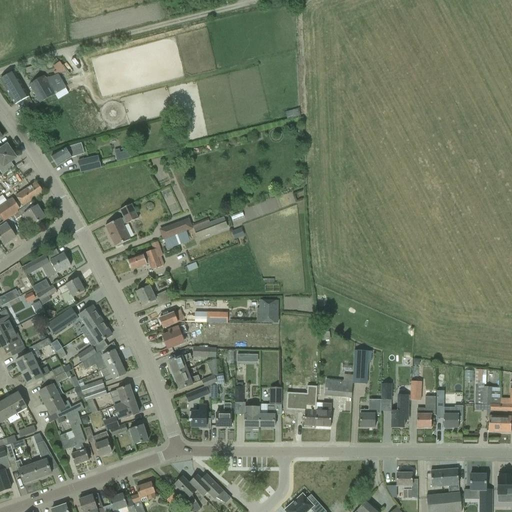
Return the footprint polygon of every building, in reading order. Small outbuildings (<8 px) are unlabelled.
[(0,64),(9,61),(7,56),(0,58),(0,64)] [(59,63),(53,67),(56,71),(53,73),(55,74),(66,72),(59,63)] [(18,81),(13,72),(0,80),(15,105),(28,97),(18,81)] [(44,77),(29,86),(40,103),(54,95),(66,88),(58,75),(45,79),(44,77)] [(293,121),(306,117),(303,108),(291,111),(293,121)] [(57,167),(71,158),(84,155),(81,144),(77,145),(65,148),(60,151),(51,157),(57,167)] [(16,158),(14,156),(11,152),(13,151),(9,147),(8,147),(7,145),(0,150),(0,163),(0,164),(0,171),(3,175),(14,167),(11,162),(16,158)] [(127,149),(121,150),(123,161),(136,158),(135,150),(127,152),(127,149)] [(98,156),(77,161),(80,173),(101,169),(98,156)] [(16,197),(15,197),(21,207),(22,206),(23,207),(35,199),(44,193),(36,183),(28,188),(16,197)] [(5,206),(0,208),(0,218),(3,222),(4,222),(12,216),(15,214),(13,212),(19,209),(12,199),(7,203),(7,204),(5,206)] [(32,202),(18,212),(21,217),(24,216),(31,227),(45,218),(37,207),(36,207),(32,202)] [(115,247),(116,247),(117,247),(121,245),(122,244),(130,240),(123,225),(126,224),(126,225),(138,219),(131,205),(119,210),(123,219),(120,220),(120,219),(105,227),(115,247)] [(4,222),(3,222),(0,224),(0,225),(2,228),(0,229),(0,239),(4,246),(15,238),(15,236),(20,233),(10,218),(4,222)] [(223,218),(193,229),(197,238),(199,238),(201,238),(201,237),(205,235),(206,236),(208,235),(208,234),(210,233),(211,234),(212,234),(212,233),(216,231),(217,232),(219,231),(219,230),(222,229),(223,229),(225,229),(225,228),(227,227),(223,218)] [(188,219),(161,229),(165,240),(174,236),(179,234),(186,232),(192,230),(188,219)] [(241,230),(232,233),(235,239),(243,236),(241,230)] [(186,232),(179,234),(182,244),(189,241),(186,232)] [(165,240),(163,240),(165,247),(166,250),(177,245),(174,236),(165,240)] [(152,271),(162,267),(164,267),(161,261),(158,262),(157,259),(162,257),(157,242),(151,245),(153,250),(128,260),(131,271),(150,264),(152,271)] [(47,279),(62,271),(71,266),(64,254),(49,262),(45,256),(22,269),(26,276),(41,268),(47,279)] [(195,273),(205,269),(203,262),(192,265),(195,273)] [(58,289),(66,303),(73,299),(72,298),(75,296),(84,292),(77,279),(69,283),(58,289)] [(37,296),(40,302),(42,306),(50,301),(48,297),(56,292),(53,286),(37,296)] [(155,301),(158,306),(170,302),(165,291),(154,297),(149,287),(136,293),(142,306),(155,301)] [(0,307),(20,298),(16,290),(0,297),(0,307)] [(27,304),(35,299),(32,293),(24,297),(27,304)] [(277,302),(262,302),(262,322),(277,322),(277,302)] [(83,335),(103,322),(92,307),(84,312),(79,316),(86,326),(80,330),(83,335)] [(0,320),(0,335),(13,329),(10,322),(12,321),(6,310),(5,310),(1,313),(4,319),(0,320)] [(163,329),(172,325),(177,323),(180,322),(180,323),(181,322),(181,323),(187,323),(226,324),(226,314),(194,313),(194,316),(182,316),(180,311),(159,319),(163,329)] [(67,312),(47,325),(54,335),(74,322),(67,312)] [(103,322),(83,335),(86,339),(92,335),(98,345),(103,341),(112,336),(103,322)] [(177,328),(169,332),(170,334),(162,337),(167,349),(177,345),(183,343),(180,336),(187,333),(184,326),(177,328)] [(16,336),(13,329),(0,335),(0,344),(2,349),(3,348),(6,354),(15,350),(24,346),(18,335),(16,336)] [(31,354),(16,362),(22,374),(37,366),(34,361),(41,357),(38,351),(39,350),(40,351),(50,346),(47,340),(37,345),(28,349),(31,354)] [(56,353),(62,349),(56,341),(51,345),(56,353)] [(82,364),(87,360),(96,354),(91,347),(77,356),(82,364)] [(208,357),(209,349),(193,349),(193,357),(208,357)] [(100,352),(96,354),(87,360),(89,366),(94,364),(95,368),(100,372),(107,368),(120,362),(115,351),(102,357),(100,352)] [(353,375),(352,384),(367,385),(368,352),(354,351),(353,375)] [(168,362),(173,376),(187,371),(184,363),(192,360),(189,354),(168,362)] [(216,383),(214,377),(217,376),(216,360),(206,364),(212,377),(202,381),(204,388),(216,383)] [(100,372),(103,377),(105,383),(113,380),(116,379),(125,375),(120,362),(107,368),(100,372)] [(56,378),(65,373),(63,369),(62,367),(49,373),(46,367),(39,371),(37,366),(22,374),(27,385),(43,377),(45,383),(56,378)] [(71,371),(68,366),(63,369),(65,373),(65,374),(71,371)] [(79,366),(72,370),(75,377),(77,382),(82,380),(84,380),(79,366)] [(488,433),(498,433),(499,400),(500,400),(500,388),(483,388),(483,371),(475,370),(475,405),(482,405),(482,403),(490,403),(490,417),(488,417),(488,433)] [(187,371),(173,376),(179,390),(188,387),(200,382),(198,376),(190,379),(187,371)] [(65,373),(56,378),(45,383),(41,385),(43,390),(39,393),(45,405),(59,397),(56,390),(61,388),(58,383),(59,383),(58,382),(68,378),(65,374),(65,373)] [(323,396),(342,398),(351,399),(352,384),(353,375),(343,375),(343,382),(325,380),(324,387),(323,396)] [(80,389),(82,394),(83,394),(83,396),(104,389),(101,381),(80,389)] [(411,382),(410,401),(420,401),(421,382),(411,382)] [(292,396),(312,397),(312,385),(293,384),(292,396)] [(391,400),(391,384),(382,384),(382,400),(391,400)] [(113,406),(114,407),(122,405),(134,400),(129,386),(109,393),(111,400),(113,406)] [(195,400),(209,395),(207,387),(193,393),(195,400)] [(104,389),(83,396),(84,399),(86,402),(92,400),(93,399),(106,395),(104,389)] [(272,389),(269,389),(269,406),(272,406),(281,406),(281,389),(272,389)] [(510,434),(510,424),(511,417),(506,417),(506,412),(509,412),(511,412),(511,389),(509,389),(509,401),(500,400),(499,400),(498,433),(510,434)] [(435,407),(435,397),(435,390),(426,390),(426,407),(424,407),(424,409),(417,409),(417,418),(416,428),(431,428),(431,415),(431,408),(431,407),(435,407)] [(18,393),(8,398),(17,414),(27,409),(18,393)] [(408,420),(408,410),(408,395),(397,395),(397,412),(391,412),(391,418),(391,428),(404,428),(404,420),(408,420)] [(59,397),(45,405),(50,416),(55,414),(58,419),(66,416),(74,414),(77,413),(83,411),(81,403),(71,407),(68,401),(63,404),(59,397)] [(8,398),(0,403),(0,406),(8,420),(17,414),(8,398)] [(113,418),(103,421),(103,423),(106,431),(110,430),(113,429),(119,427),(117,421),(119,421),(129,417),(139,414),(134,400),(122,405),(114,407),(116,413),(112,415),(113,418)] [(368,411),(360,411),(360,428),(374,428),(374,414),(380,414),(380,400),(368,400),(368,411)] [(315,412),(315,404),(306,403),(306,411),(305,411),(304,426),(314,427),(315,412)] [(231,428),(231,418),(231,405),(223,404),(223,414),(216,414),(216,428),(216,427),(224,427),(224,428),(224,427),(230,427),(230,428),(231,428)] [(315,404),(315,412),(314,427),(330,428),(331,404),(322,404),(315,404)] [(259,415),(259,419),(259,428),(274,428),(274,418),(274,415),(273,415),(273,408),(266,408),(266,405),(259,405),(259,408),(259,415)] [(183,412),(182,421),(191,422),(191,428),(205,428),(206,406),(199,406),(199,412),(183,412)] [(443,409),(436,409),(436,419),(443,419),(443,428),(458,429),(458,423),(463,423),(463,407),(454,407),(454,409),(443,409)] [(244,418),(244,428),(252,428),(252,431),(258,431),(258,428),(259,428),(259,419),(259,415),(259,408),(251,408),(244,408),(244,418)] [(67,434),(59,437),(64,451),(75,447),(75,446),(81,444),(82,444),(85,443),(79,425),(81,425),(79,419),(77,413),(74,414),(66,416),(74,438),(69,440),(67,434)] [(113,429),(110,430),(112,438),(120,435),(120,434),(127,432),(125,425),(119,427),(113,429)] [(143,426),(129,430),(134,445),(148,441),(143,426)] [(20,438),(26,436),(36,433),(33,427),(24,430),(18,432),(20,438)] [(109,440),(107,433),(93,438),(90,427),(83,430),(88,443),(93,441),(95,445),(99,457),(111,453),(107,441),(109,440)] [(8,446),(10,445),(16,443),(14,437),(6,440),(8,446)] [(24,440),(17,443),(19,448),(26,446),(24,440)] [(46,461),(53,459),(44,443),(36,445),(42,462),(32,465),(37,479),(51,475),(46,461)] [(75,446),(75,447),(77,453),(71,455),(75,466),(89,461),(85,450),(84,451),(82,444),(81,444),(75,446)] [(10,445),(8,446),(4,447),(9,462),(15,460),(10,445)] [(11,468),(7,459),(3,447),(0,448),(0,492),(11,489),(5,470),(11,468)] [(19,470),(24,484),(37,479),(32,465),(23,468),(21,461),(15,463),(18,471),(19,470)] [(426,496),(427,506),(427,511),(461,511),(460,503),(459,493),(457,469),(444,471),(445,487),(448,487),(448,494),(426,496)] [(431,488),(445,487),(444,471),(430,472),(431,488)] [(412,474),(396,474),(396,484),(396,487),(403,487),(403,499),(411,498),(417,498),(417,481),(412,481),(412,474)] [(491,511),(491,501),(491,491),(485,491),(485,475),(470,475),(470,485),(470,491),(480,491),(479,511),(491,511)] [(497,477),(497,495),(511,495),(511,475),(498,475),(498,477),(497,477)] [(189,484),(196,491),(202,497),(207,492),(226,504),(230,499),(231,499),(229,497),(223,491),(214,482),(209,487),(197,476),(189,484)] [(183,477),(174,486),(184,496),(180,500),(187,507),(192,511),(194,511),(195,511),(198,511),(200,510),(191,495),(196,491),(189,484),(183,477)] [(131,498),(132,501),(135,511),(144,511),(141,503),(156,498),(151,483),(136,488),(138,496),(131,498)] [(92,496),(79,500),(82,510),(82,511),(103,511),(103,509),(98,494),(92,496)] [(173,494),(167,500),(175,509),(181,503),(173,494)] [(103,509),(103,511),(112,511),(113,511),(127,507),(128,511),(135,511),(132,501),(126,503),(123,495),(108,499),(111,506),(103,509)] [(302,496),(284,511),(308,511),(310,511),(311,511),(324,511),(311,496),(306,500),(302,496)] [(379,511),(366,501),(356,511),(379,511)]
